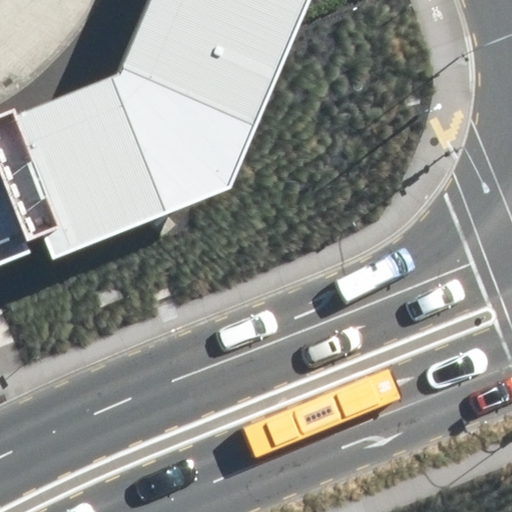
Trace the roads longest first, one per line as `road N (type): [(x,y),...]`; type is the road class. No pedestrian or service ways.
road 1 (tertiary): [(0,450),(474,253),(511,228)]
road 2 (tertiary): [(123,511),(511,357)]
